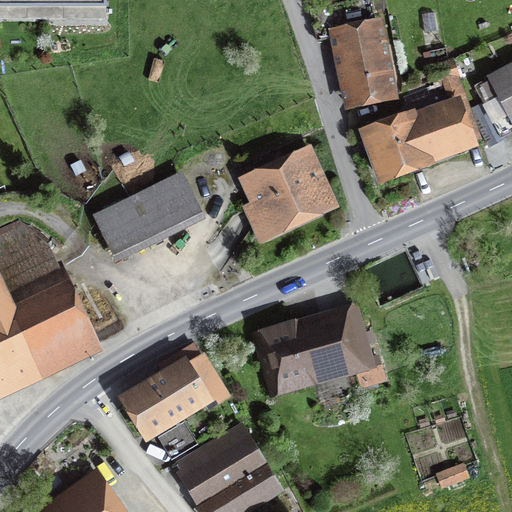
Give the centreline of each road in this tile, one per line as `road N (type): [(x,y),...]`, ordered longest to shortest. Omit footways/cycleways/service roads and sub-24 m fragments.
road 1 (secondary): [(511,180),(163,336),(79,388)]
road 2 (residential): [(79,388),(180,511)]
